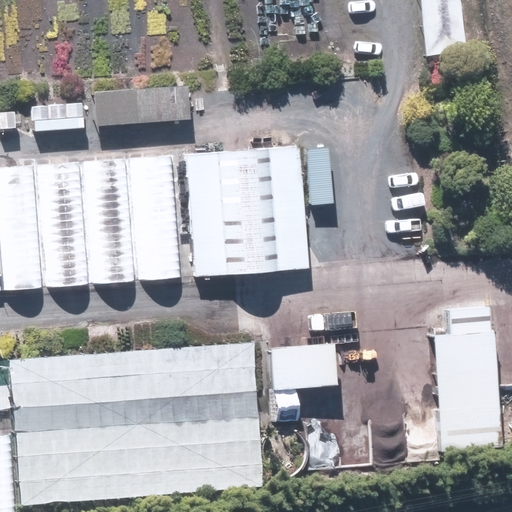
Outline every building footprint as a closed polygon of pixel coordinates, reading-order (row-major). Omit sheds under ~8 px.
[(459,54),(451,0),(411,0),(420,59),(459,54)] [(89,95),(92,129),(184,121),(182,87),(89,95)] [(28,108),(29,133),(78,130),(76,106),(63,106),(64,120),(60,120),(59,107),(45,107),(46,121),(42,121),(41,108),(28,108)] [(0,114),(0,130),(9,130),(8,113),(0,114)] [(179,157),(188,279),(302,270),(293,148),(179,157)] [(130,158),(138,281),(181,278),(172,155),(130,158)] [(81,163),(91,286),(133,283),(124,160),(81,163)] [(35,166),(44,289),(86,286),(77,163),(35,166)] [(0,168),(0,292),(41,289),(31,166),(0,168)] [(425,330),(432,446),(488,442),(487,421),(492,421),(486,326),(483,327),(482,302),(441,305),(442,329),(425,330)] [(0,356),(0,511),(16,511),(15,500),(259,482),(249,338),(0,356)] [(262,343),(266,386),(326,381),(323,338),(262,343)]
